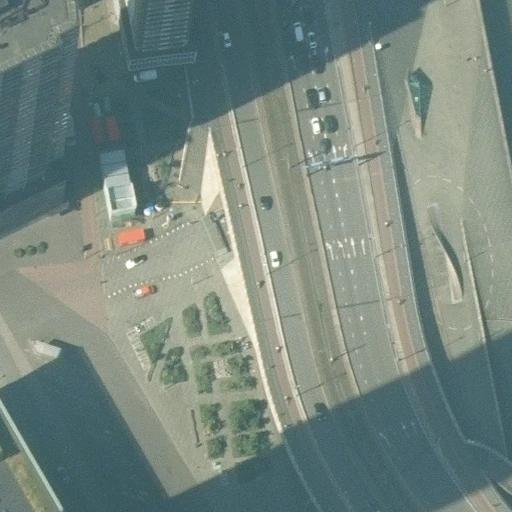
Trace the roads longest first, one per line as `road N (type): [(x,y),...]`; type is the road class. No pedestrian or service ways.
road 1 (secondary): [(441,511),(390,411),(367,341),(299,0)]
road 2 (secondary): [(217,0),(294,356),(320,442),(356,511)]
road 3 (residential): [(74,511),(0,367)]
road 4 (residential): [(61,0),(71,89),(0,96)]
